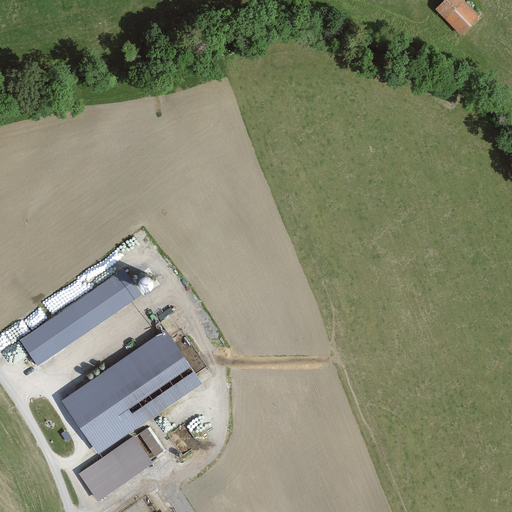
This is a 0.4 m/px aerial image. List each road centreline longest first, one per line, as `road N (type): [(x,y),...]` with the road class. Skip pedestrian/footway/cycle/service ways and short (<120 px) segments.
road 1 (unknown): [(10,387),(151,295),(167,296),(204,346)]
road 2 (unclassified): [(0,372),(40,427),(71,511)]
